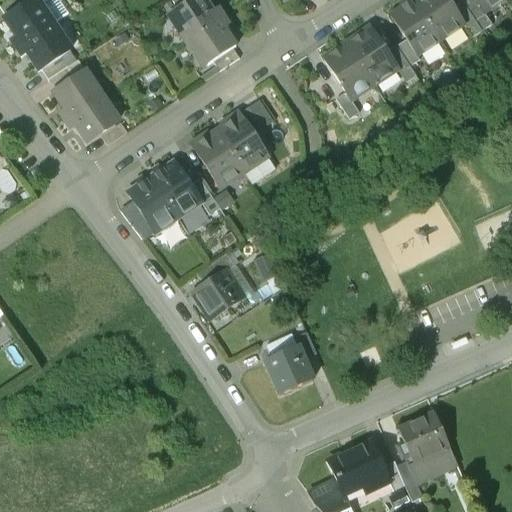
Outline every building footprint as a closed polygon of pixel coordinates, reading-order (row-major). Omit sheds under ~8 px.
[(11,0),(0,7),(0,9),(6,18),(29,3),(26,0),(11,0)] [(6,18),(3,20),(15,38),(10,42),(15,50),(54,25),(68,16),(57,0),(55,0),(41,10),(34,0),(33,0),(29,3),(6,18)] [(193,0),(172,0),(171,1),(177,11),(193,0)] [(193,0),(177,11),(172,14),(179,24),(174,28),(184,44),(223,19),(217,10),(212,14),(202,0),(193,0)] [(452,9),(445,0),(414,0),(413,1),(440,43),(464,27),(452,9)] [(492,26),(484,14),(474,0),(465,0),(462,2),(482,33),(492,26)] [(505,0),(474,0),(484,14),(505,0)] [(440,43),(413,1),(390,17),(406,42),(417,58),(440,43)] [(472,39),(482,33),(462,2),(452,9),(464,27),(472,39)] [(223,19),(184,44),(195,61),(201,57),(208,67),(212,64),(232,51),(235,49),(223,31),(228,28),(223,19)] [(54,25),(15,50),(21,59),(26,56),(38,74),(41,72),(61,59),(70,53),(63,43),(65,42),(54,25)] [(386,55),(369,30),(346,45),(374,87),(397,71),(386,55)] [(420,62),(417,58),(406,42),(396,48),(410,69),(420,62)] [(374,87),(346,45),(339,50),(339,49),(338,50),(336,49),(332,52),(331,54),(330,55),(330,56),(323,61),(345,95),(350,102),(374,87)] [(406,85),(416,78),(396,48),(386,55),(397,71),(406,85)] [(232,51),(212,64),(219,74),(239,61),(232,51)] [(61,59),(41,72),(48,82),(68,69),(61,59)] [(68,69),(48,82),(54,92),(74,79),(68,69)] [(54,92),(52,94),(63,112),(58,115),(64,124),(102,98),(92,82),(86,85),(79,75),(74,79),(54,92)] [(359,115),(350,102),(345,95),(336,102),(349,122),(359,115)] [(102,98),(64,124),(70,132),(75,129),(87,147),(100,138),(115,129),(108,118),(113,115),(102,98)] [(238,117),(252,138),(261,132),(260,129),(248,110),(238,117)] [(252,138),(238,117),(226,125),(227,126),(216,134),(243,176),(266,160),(252,138)] [(120,125),(115,129),(100,138),(107,148),(127,135),(120,125)] [(243,176),(216,134),(204,141),(203,140),(191,148),(220,191),(243,176)] [(189,188),(173,164),(150,180),(178,221),(201,206),(189,188)] [(150,180),(127,195),(133,205),(153,235),(154,237),(178,221),(150,180)] [(199,181),(189,188),(201,206),(209,218),(219,212),(199,181)] [(142,242),(153,235),(133,205),(120,214),(142,242)] [(204,288),(225,274),(226,274),(234,269),(226,257),(196,277),(204,288)] [(204,288),(192,296),(210,322),(243,300),(226,274),(225,274),(204,288)] [(272,361),(297,349),(303,361),(316,355),(307,335),(293,341),(291,337),(266,348),(272,361)] [(272,361),(264,364),(279,397),(312,382),(303,361),(297,349),(272,361)] [(434,415),(399,431),(405,445),(410,456),(414,465),(410,467),(419,487),(457,469),(434,415)] [(371,441),(327,461),(336,480),(345,501),(347,500),(345,495),(362,487),(364,492),(389,481),(389,480),(383,466),(371,441)] [(404,459),(410,456),(405,445),(399,448),(404,459)] [(383,466),(389,480),(389,481),(393,490),(404,484),(397,467),(394,461),(383,466)] [(408,463),(397,467),(404,484),(412,500),(423,495),(419,487),(410,467),(408,463)] [(350,511),(345,501),(336,480),(310,494),(317,505),(323,511),(350,511)]
